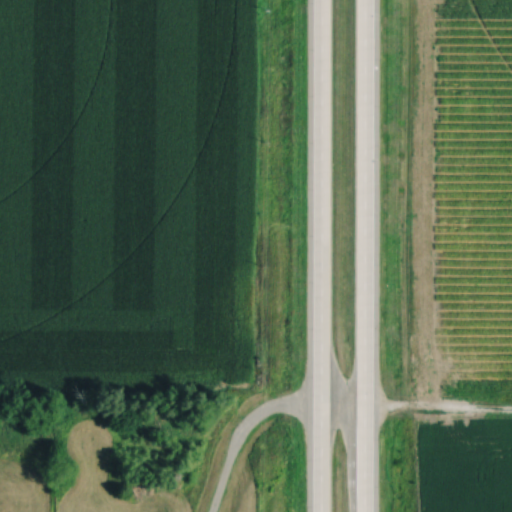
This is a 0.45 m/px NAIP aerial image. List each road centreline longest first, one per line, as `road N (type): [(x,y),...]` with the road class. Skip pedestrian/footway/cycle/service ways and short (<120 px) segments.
road 1 (trunk): [(315,0),(318,511)]
road 2 (trunk): [(364,511),(363,0)]
